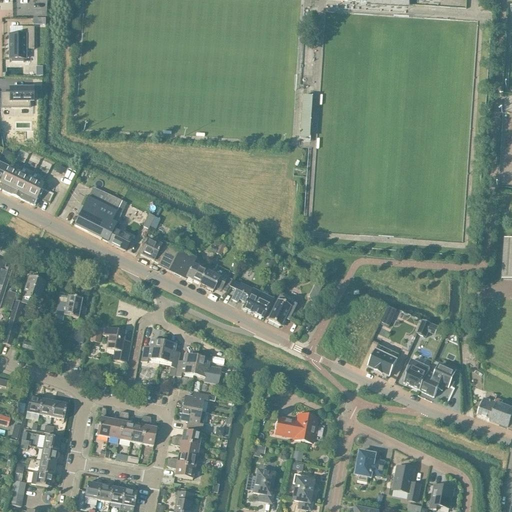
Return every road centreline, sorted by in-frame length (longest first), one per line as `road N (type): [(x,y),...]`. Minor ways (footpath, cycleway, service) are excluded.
road 1 (unclassified): [(511,443),(422,410),(0,200)]
road 2 (residential): [(465,511),(468,486),(458,472),(349,422),(331,511)]
road 3 (residential): [(155,480),(167,412),(85,398)]
